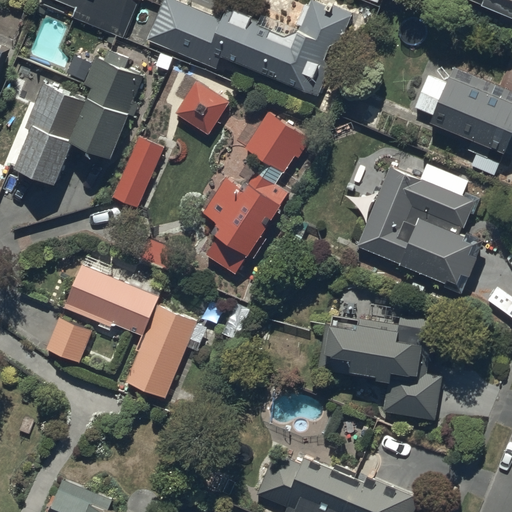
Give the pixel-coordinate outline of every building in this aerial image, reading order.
[(139,0),(53,0),(77,9),(73,17),(124,38),(139,0)] [(172,0),(164,0),(148,40),(217,67),(223,53),(319,94),(331,66),(326,57),(331,43),(341,41),(353,12),(333,3),(332,7),(315,0),(310,0),(297,31),(283,36),(258,24),(260,19),(228,5),(222,19),(172,0)] [(511,0),(451,0),(511,25),(511,0)] [(0,77),(11,49),(0,44),(0,77)] [(162,51),(157,64),(169,68),(174,56),(162,51)] [(13,171),(54,187),(72,145),(111,160),(130,112),(135,114),(140,102),(134,100),(145,74),(97,54),(85,82),(93,85),(87,98),(44,81),(26,125),(31,127),(13,171)] [(67,73),(84,81),(91,64),(74,57),(67,73)] [(511,89),(454,66),(447,81),(429,73),(416,106),(434,113),(431,120),(473,137),(468,149),(488,157),(493,146),(511,153),(511,89)] [(176,113),(209,135),(231,102),(198,81),(176,113)] [(311,139),(269,112),(245,150),(266,163),(248,191),(227,178),(204,214),(219,224),(212,236),(216,239),(206,255),(236,275),(249,256),(254,259),(267,240),(262,237),(290,194),(277,185),(295,157),(298,160),(311,139)] [(140,135),(114,195),(139,206),(165,146),(140,135)] [(443,287),(461,294),(484,240),(466,233),(465,236),(459,234),(462,228),(463,228),(470,214),(473,216),(480,200),(464,193),(463,197),(390,167),(357,247),(445,284),(443,287)] [(160,298),(82,268),(66,309),(112,327),(113,324),(143,336),(137,351),(139,352),(126,385),(166,400),(196,322),(157,307),(160,298)] [(384,410),(437,418),(444,374),(429,372),(437,319),(402,313),(400,323),(361,317),(359,326),(327,321),(320,369),(389,380),(384,410)] [(47,350),(79,363),(92,332),(60,318),(47,350)] [(415,511),(422,497),(370,475),(368,480),(306,455),(303,463),(276,452),(258,494),(302,511),(415,511)] [(110,511),(107,511),(111,501),(62,481),(48,511),(110,511)]
